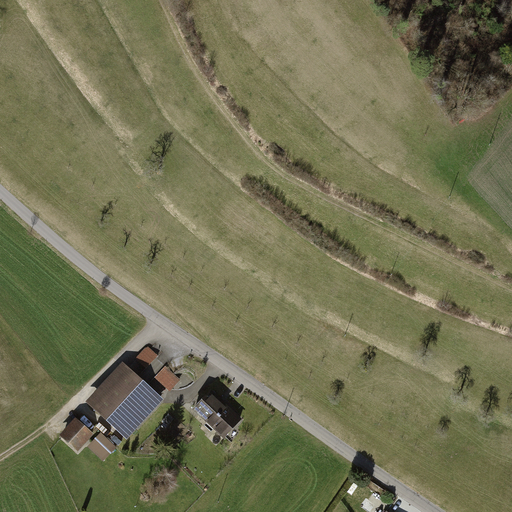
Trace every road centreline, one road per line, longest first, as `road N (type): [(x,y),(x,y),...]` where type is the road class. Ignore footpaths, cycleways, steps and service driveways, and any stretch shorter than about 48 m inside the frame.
road 1 (tertiary): [(0,190),(84,263),(438,511)]
road 2 (track): [(162,0),(190,64),(274,169),(511,289)]
